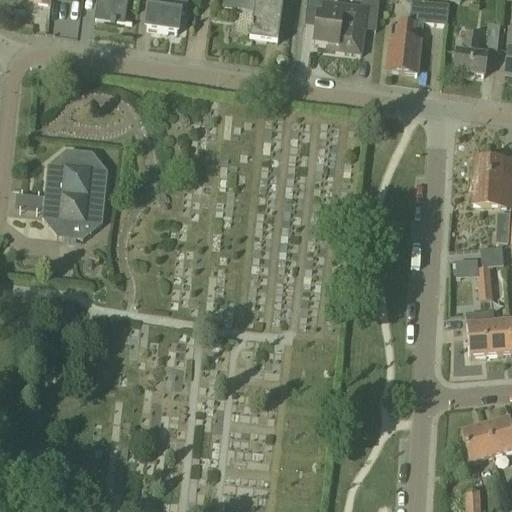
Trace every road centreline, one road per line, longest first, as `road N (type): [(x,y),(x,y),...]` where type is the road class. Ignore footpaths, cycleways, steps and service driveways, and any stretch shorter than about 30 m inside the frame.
road 1 (residential): [(446,112),(29,57),(11,78)]
road 2 (residential): [(425,401),(446,112)]
